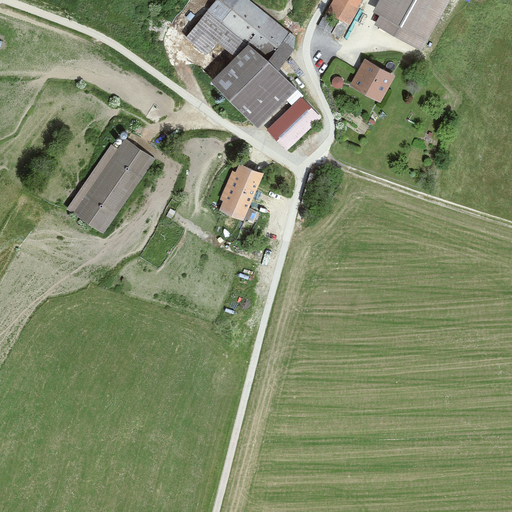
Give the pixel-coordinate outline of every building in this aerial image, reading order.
[(241,0),(217,0),(189,29),(223,61),(206,79),(258,128),(295,90),(264,60),(283,40),(241,0)] [(362,0),(341,0),(335,10),(350,19),(362,0)] [(386,0),(375,21),(424,47),(450,0),(386,0)] [(396,73),(368,58),(354,84),(382,99),(396,73)] [(266,128),(287,150),(323,117),(303,94),(266,128)] [(123,132),(75,202),(108,225),(157,156),(123,132)] [(240,163),(225,209),(248,217),(264,171),(240,163)]
